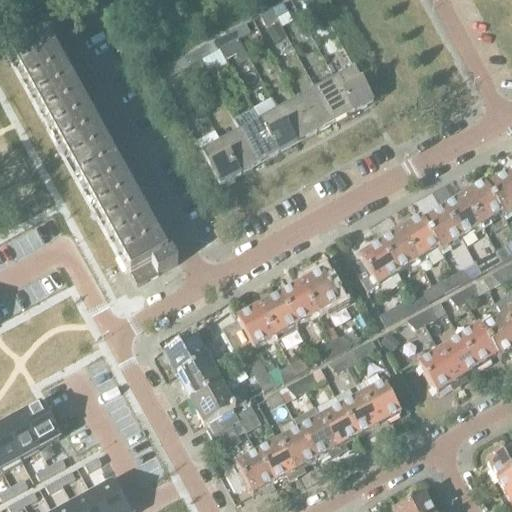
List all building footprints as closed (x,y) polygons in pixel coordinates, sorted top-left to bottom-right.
[(282,6),(270,13),(275,21),(287,15),(282,6)] [(264,28),(275,21),(270,13),(259,19),(264,28)] [(265,32),(274,47),(286,40),(277,25),(265,32)] [(244,27),(232,33),(237,42),(249,36),(244,27)] [(218,53),(237,42),(232,33),(213,44),(218,53)] [(130,278),(136,289),(177,267),(169,252),(165,255),(44,37),(8,58),(113,248),(130,278)] [(211,57),(206,48),(194,54),(199,63),(211,57)] [(188,69),(199,63),(194,54),(183,60),(188,69)] [(167,69),(156,75),(161,84),(172,78),(167,69)] [(353,71),(334,82),(353,116),(372,105),(353,71)] [(334,82),(315,92),(334,126),(353,116),(334,82)] [(315,92),(296,103),(315,137),(334,126),(315,92)] [(253,113),(258,123),(277,157),(296,147),(277,113),(272,103),(253,113)] [(296,103),(277,113),(296,147),(315,137),(296,103)] [(258,168),(277,157),(258,123),(240,134),(258,168)] [(240,134),(220,144),(239,178),(258,168),(240,134)] [(220,189),(239,178),(220,144),(200,155),(220,189)] [(511,189),(505,179),(486,191),(502,216),(505,220),(511,215),(511,189)] [(483,186),(462,200),(482,230),(502,216),(486,191),(483,186)] [(462,200),(442,213),(462,244),(482,230),(462,200)] [(442,213),(423,225),(440,253),(443,257),(462,244),(442,213)] [(420,221),(399,235),(419,266),(440,253),(423,225),(420,221)] [(399,235),(379,247),(398,278),(419,266),(399,235)] [(379,247),(358,260),(377,291),(398,278),(379,247)] [(511,259),(504,252),(492,258),(498,268),(511,260),(511,259)] [(483,276),(498,268),(492,258),(481,264),(483,276)] [(511,280),(511,267),(501,273),(506,284),(511,280)] [(501,273),(487,281),(495,290),(506,284),(501,273)] [(461,275),(452,280),(457,290),(470,284),(461,275)] [(321,277),(300,289),(316,319),(338,307),(321,277)] [(445,297),(457,290),(452,280),(442,285),(445,297)] [(300,289),(278,301),(295,331),(316,319),(300,289)] [(472,289),(460,296),(465,306),(475,301),(472,289)] [(465,306),(460,296),(447,302),(456,311),(465,306)] [(419,298),(409,303),(415,314),(427,307),(419,298)] [(278,301),(257,312),(274,342),(295,331),(278,301)] [(402,321),(415,314),(409,303),(399,308),(402,321)] [(257,312),(250,316),(236,324),(237,325),(253,354),(274,342),(257,312)] [(430,312),(417,319),(423,329),(433,324),(430,312)] [(511,313),(500,321),(511,339),(511,313)] [(417,319),(405,325),(413,334),(423,329),(417,319)] [(511,339),(500,321),(480,334),(496,359),(499,363),(511,354),(511,339)] [(254,355),(253,354),(237,325),(221,333),(237,363),(242,360),(242,361),(254,355)] [(457,343),(476,372),(496,359),(480,334),(477,330),(457,343)] [(205,333),(199,337),(194,339),(193,339),(162,356),(202,428),(244,405),(239,395),(228,401),(199,348),(210,343),(205,333)] [(390,355),(397,346),(385,337),(378,346),(390,355)] [(332,346),(337,356),(349,350),(341,341),(332,346)] [(457,343),(437,355),(455,385),(476,372),(457,343)] [(324,363),(337,356),(332,346),(321,351),(324,363)] [(340,361),(345,372),(355,366),(352,354),(340,361)] [(455,385),(437,355),(417,369),(436,398),(455,385)] [(340,361),(327,368),(336,377),(345,372),(340,361)] [(289,369),(295,379),(307,373),(299,363),(289,369)] [(282,386),(295,379),(289,369),(279,374),(282,386)] [(319,373),(298,384),(303,395),(324,383),(319,373)] [(261,396),(272,390),(266,379),(255,385),(261,396)] [(382,388),(395,411),(404,406),(391,383),(382,388)] [(277,396),(282,406),(303,395),(298,384),(277,396)] [(377,430),(385,425),(399,418),(395,411),(382,388),(361,399),(377,430)] [(282,406),(277,396),(265,402),(271,412),(282,406)] [(356,441),(377,430),(361,399),(340,411),(356,441)] [(19,418),(38,453),(58,442),(39,407),(19,418)] [(249,411),(242,415),(247,425),(254,421),(249,411)] [(319,423),(334,453),(356,441),(340,411),(319,423)] [(247,425),(242,415),(234,419),(240,429),(247,425)] [(19,418),(0,428),(19,463),(38,453),(19,418)] [(227,422),(206,434),(212,445),(233,433),(227,422)] [(313,464),(334,453),(319,423),(297,434),(313,464)] [(0,473),(19,463),(0,428),(0,473)] [(276,446),(292,476),(313,464),(297,434),(276,446)] [(272,487),(292,476),(276,446),(256,457),(272,487)] [(511,449),(485,465),(485,466),(496,486),(511,477),(511,449)] [(234,469),(251,499),(272,487),(256,457),(234,469)] [(96,462),(83,469),(87,476),(100,469),(96,462)] [(60,463),(47,470),(51,477),(64,470),(60,463)] [(47,470),(34,478),(38,485),(51,477),(47,470)] [(234,471),(223,477),(233,495),(244,489),(234,471)] [(70,476),(57,483),(61,490),(74,483),(70,476)] [(511,477),(496,486),(508,506),(511,504),(511,477)] [(57,483),(44,490),(48,497),(61,490),(57,483)] [(22,484),(9,491),(13,498),(26,491),(22,484)] [(89,497),(97,511),(123,511),(109,486),(89,497)] [(9,491),(0,496),(0,504),(0,505),(13,498),(9,491)] [(32,496),(19,504),(23,511),(36,503),(32,496)] [(97,511),(89,497),(70,508),(72,511),(97,511)] [(397,511),(429,511),(422,499),(397,511)]
